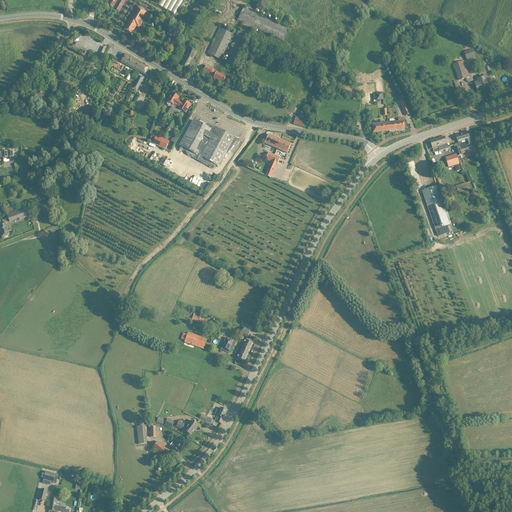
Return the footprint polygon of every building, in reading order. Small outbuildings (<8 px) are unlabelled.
[(119,12),(126,0),(109,0),(107,5),(119,12)] [(161,0),(158,5),(175,15),(183,0),(161,0)] [(139,28),(148,12),(137,6),(128,21),(128,22),(124,29),(132,34),(136,26),(139,28)] [(261,13),(256,11),(247,7),(247,8),(244,7),(237,20),(244,23),(243,26),(242,26),(239,33),(225,62),(234,66),(241,51),(250,32),(251,32),(254,28),(281,41),(282,41),(288,28),(260,14),(261,13)] [(220,26),(207,54),(221,60),(234,33),(220,26)] [(190,46),(178,68),(186,73),(198,51),(190,46)] [(473,50),(465,52),(466,56),(468,60),(475,58),(473,50)] [(145,75),(147,72),(149,68),(125,55),(121,62),(145,75)] [(459,80),(469,77),(464,61),(454,65),(459,80)] [(223,83),(225,79),(226,77),(213,70),(214,69),(206,65),(203,72),(211,76),(212,74),(214,75),(213,78),(223,83)] [(139,75),(132,89),(136,92),(144,78),(139,75)] [(478,82),(475,83),(478,91),(484,89),(485,91),(489,89),(486,79),(485,76),(477,79),(478,82)] [(172,114),(174,111),(180,101),(177,99),(178,97),(172,93),(169,97),(167,101),(166,104),(168,106),(171,107),(168,114),(171,116),(172,114)] [(188,109),(190,105),(184,101),(182,103),(180,101),(174,111),(177,112),(183,111),(186,113),(188,109)] [(295,116),(295,119),(293,124),(302,127),(305,119),(295,116)] [(388,123),(389,131),(405,129),(404,118),(399,119),(399,123),(396,123),(396,122),(388,123)] [(210,131),(211,130),(193,120),(191,125),(179,146),(180,147),(216,165),(218,167),(230,151),(235,144),(238,140),(216,128),(213,133),(210,131)] [(389,131),(388,123),(372,125),(373,133),(389,131)] [(169,141),(156,135),(153,133),(150,138),(154,140),(152,143),(165,150),(168,143),(169,141)] [(468,133),(456,136),(459,146),(466,144),(466,146),(472,144),(470,140),(469,138),(470,138),(468,133)] [(265,143),(277,149),(281,140),(269,134),(265,143)] [(430,141),(432,148),(438,147),(439,151),(449,148),(445,137),(430,141)] [(281,140),(277,149),(287,153),(291,144),(281,140)] [(266,159),(272,161),(274,155),(269,153),(266,159)] [(269,167),(268,170),(265,175),(270,178),(273,172),(274,169),(277,163),(277,164),(280,158),(274,155),(272,161),(269,167)] [(456,155),(446,158),(449,167),(459,164),(456,155)] [(467,183),(456,186),(457,191),(468,187),(467,183)] [(437,186),(422,191),(427,205),(435,230),(438,237),(453,232),(452,230),(450,224),(442,200),(437,186)] [(41,202),(34,205),(37,212),(44,210),(41,202)] [(29,207),(7,215),(9,222),(19,218),(31,214),(29,207)] [(0,229),(2,236),(7,235),(8,235),(5,222),(0,223),(0,229)] [(192,320),(206,325),(208,320),(199,317),(199,315),(194,313),(192,320)] [(241,334),(247,337),(251,330),(244,327),(241,334)] [(183,333),(181,339),(185,341),(184,343),(203,349),(207,340),(202,338),(202,337),(188,332),(187,335),(183,333)] [(253,343),(248,341),(245,340),(241,348),(241,349),(249,353),(253,343)] [(249,353),(241,349),(238,348),(237,350),(235,354),(238,355),(237,358),(240,360),(245,362),(249,353)] [(210,418),(207,423),(213,425),(215,421),(216,421),(221,423),(227,410),(222,408),(220,408),(219,410),(217,409),(215,414),(217,415),(215,420),(210,418)] [(164,425),(171,429),(175,422),(168,419),(164,425)] [(176,427),(182,430),(185,424),(179,421),(176,427)] [(184,432),(186,433),(190,436),(195,430),(196,430),(198,427),(191,422),(188,425),(189,426),(184,432)] [(156,437),(156,428),(159,427),(159,424),(156,424),(149,424),(149,427),(150,427),(150,437),(156,437)] [(147,444),(145,426),(136,427),(138,444),(147,444)] [(184,445),(180,442),(175,438),(173,437),(171,440),(173,441),(170,445),(178,452),(184,445)] [(162,455),(164,453),(167,449),(157,441),(152,447),(162,455)] [(161,459),(155,460),(156,462),(157,469),(162,468),(164,467),(163,462),(161,462),(161,461),(161,459)] [(46,472),(43,480),(51,482),(53,482),(56,483),(58,475),(55,474),(46,472)] [(47,491),(41,489),(38,500),(44,501),(47,491)] [(48,500),(47,506),(50,506),(49,510),(54,511),(53,511),(69,511),(70,510),(65,509),(66,508),(56,506),(57,499),(51,498),(50,501),(48,500)]
